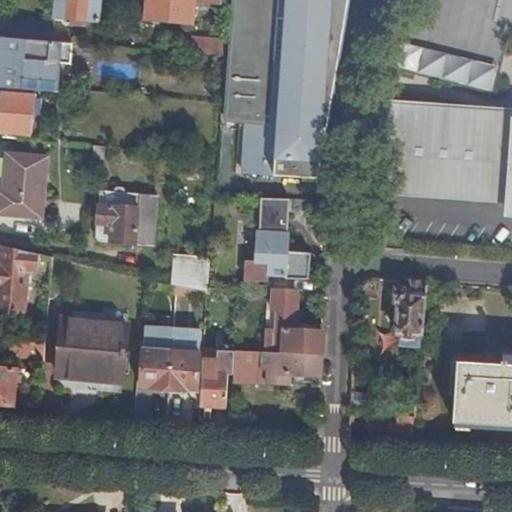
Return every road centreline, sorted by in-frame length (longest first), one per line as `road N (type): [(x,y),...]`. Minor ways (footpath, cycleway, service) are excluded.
road 1 (residential): [(511,275),(358,263),(343,281),(333,468)]
road 2 (residential): [(0,448),(333,468)]
road 3 (residential): [(333,468),(511,480)]
